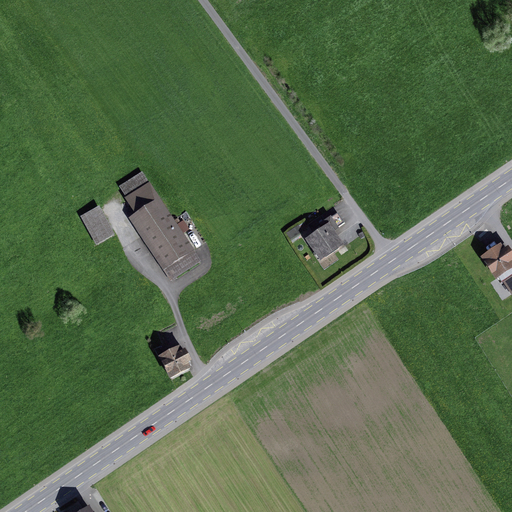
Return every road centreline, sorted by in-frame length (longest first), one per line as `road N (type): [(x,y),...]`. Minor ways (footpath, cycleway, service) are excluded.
road 1 (primary): [(25,511),(511,179)]
road 2 (track): [(202,0),(393,260)]
